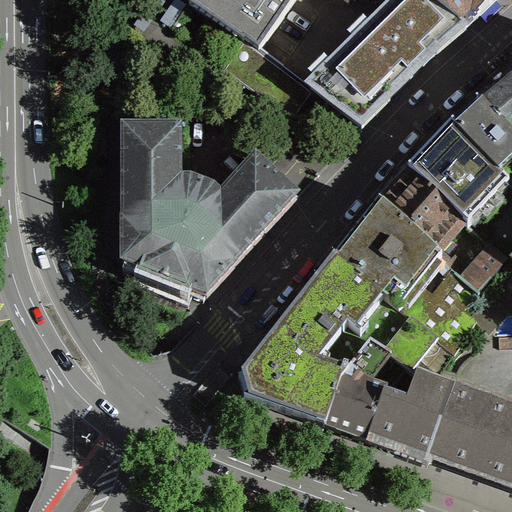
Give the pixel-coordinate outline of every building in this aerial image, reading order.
[(243,45),(223,72),(292,124),(315,92),(313,91),(283,68),(259,50),(293,0),(193,0),(189,6),(243,45)] [(293,0),(259,50),(283,68),(319,15),(303,0),(293,0)] [(363,128),(388,102),(387,101),(393,95),(405,83),(415,73),(436,53),(437,55),(465,31),(426,0),(405,0),(313,91),(315,92),(363,128)] [(426,0),(465,31),(481,15),(496,0),(426,0)] [(511,76),(496,90),(477,105),(511,141),(511,76)] [(511,190),(511,141),(477,105),(460,121),(452,129),(508,187),(511,190)] [(409,172),(410,172),(464,224),(469,228),(508,187),(452,129),(451,129),(419,161),(409,172)] [(213,193),(190,184),(179,184),(179,132),(123,132),(123,265),(140,272),(140,274),(146,277),(188,293),(189,291),(207,298),(297,200),(256,162),(225,196),(221,200),(213,193)] [(440,252),(464,224),(410,172),(388,195),(379,205),(437,258),(445,266),(450,261),(440,252)] [(436,342),(454,356),(475,323),(463,312),(478,295),(461,281),(452,272),(436,292),(438,294),(430,303),(412,290),(437,258),(379,205),(352,239),(335,261),(436,342)] [(461,281),(478,295),(507,263),(491,249),(461,281)] [(417,377),(429,382),(435,374),(420,362),(436,342),(335,261),(334,260),(326,271),(239,381),(244,401),(269,410),(312,425),(325,429),(325,428),(341,385),(370,346),(390,360),(391,359),(417,377)] [(370,346),(341,385),(325,428),(339,433),(368,443),(386,392),(370,387),(390,360),(370,346)] [(511,411),(429,382),(417,377),(409,400),(386,392),(368,443),(429,465),(430,461),(511,490),(511,411)]
